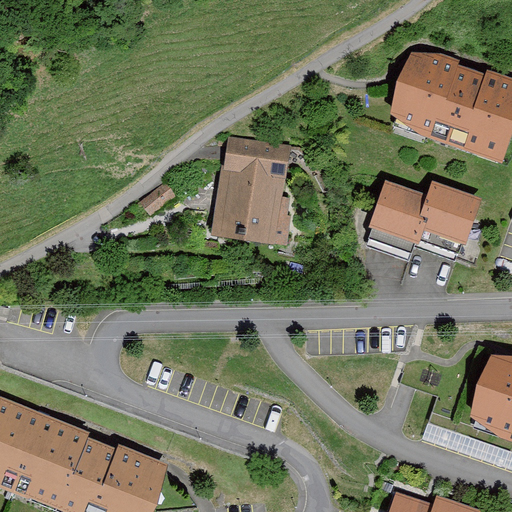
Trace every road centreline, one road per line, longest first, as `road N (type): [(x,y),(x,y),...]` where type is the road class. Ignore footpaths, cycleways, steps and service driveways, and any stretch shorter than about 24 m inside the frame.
road 1 (residential): [(321,511),(303,464),(135,398),(114,380),(106,358),(114,332),(136,322),(511,312)]
road 2 (residential): [(0,275),(110,214),(198,144),(426,0)]
